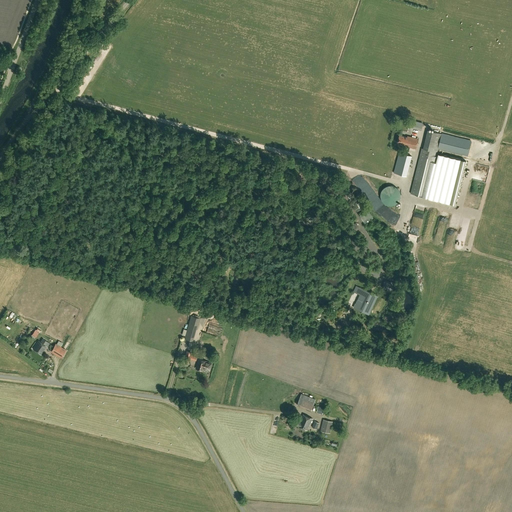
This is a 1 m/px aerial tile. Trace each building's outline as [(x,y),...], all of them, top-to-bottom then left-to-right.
[(422,148),(411,193),(455,204),(466,161),(438,154),(437,156),(436,156),(442,133),(428,130),(423,149),(422,148)] [(442,133),(438,148),(467,155),(471,141),(442,133)] [(400,134),(398,142),(405,144),(405,145),(417,148),(419,138),(408,135),(407,136),(400,134)] [(353,292),(364,297),(360,305),(368,309),(372,300),(375,295),(356,286),(353,292)] [(185,338),(194,341),(197,330),(198,330),(200,321),(191,319),(185,338)] [(47,346),(45,345),(48,342),(43,338),(41,342),(38,340),(33,349),(41,354),(47,346)] [(56,344),(51,352),(62,358),(67,350),(56,344)] [(189,362),(190,359),(196,360),(198,354),(192,353),(192,352),(186,351),(183,361),(189,362)] [(213,363),(206,361),(206,360),(199,358),(196,368),(204,370),(204,369),(210,371),(213,363)] [(301,394),(300,398),(313,404),(315,399),(301,394)] [(308,430),(313,418),(303,414),(300,421),(296,419),(294,424),(308,430)] [(323,419),(320,431),(330,433),(333,422),(323,419)]
